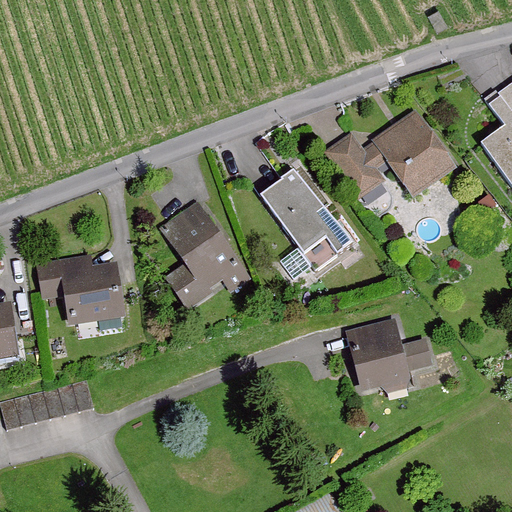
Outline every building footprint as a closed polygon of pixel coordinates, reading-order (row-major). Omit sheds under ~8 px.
[(437,13),(428,19),(437,32),(446,26),(437,13)] [(511,189),(511,91),(489,108),(506,133),(483,149),(511,189)] [(354,220),(390,195),(375,173),(386,165),(413,204),(460,171),(420,115),(362,155),(351,139),(315,165),(354,220)] [(296,177),(263,203),(324,280),(357,255),(296,177)] [(191,317),(247,277),(197,206),(161,231),(187,268),(166,282),(191,317)] [(70,331),(126,324),(119,270),(93,273),(92,261),(38,268),(42,303),(66,301),(70,331)] [(0,363),(24,360),(17,307),(0,309),(0,363)] [(401,348),(394,323),(345,335),(362,400),(411,387),(408,375),(434,368),(427,341),(401,348)]
